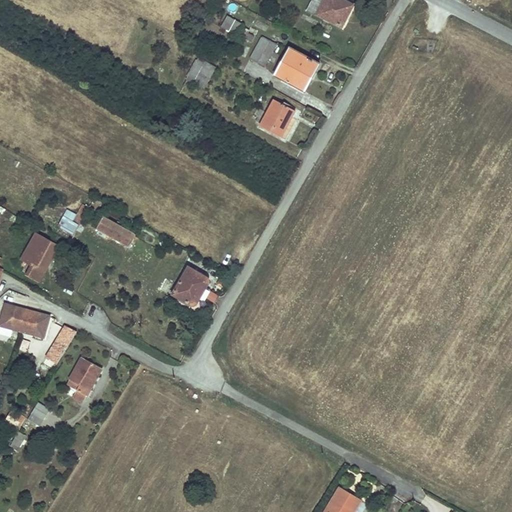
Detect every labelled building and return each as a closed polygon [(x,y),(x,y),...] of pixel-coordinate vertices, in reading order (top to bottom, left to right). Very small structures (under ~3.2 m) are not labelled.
[(342,1),(339,0),(311,0),(305,12),(338,29),(348,10),(340,5),(342,1)] [(221,28),(250,44),(255,37),(248,33),(250,30),(243,26),(244,24),(227,15),(221,28)] [(265,65),(276,44),(262,36),(251,57),(265,65)] [(320,64),(289,47),(274,73),(300,88),(310,71),(315,73),(320,64)] [(214,62),(198,52),(185,74),(199,84),(214,62)] [(277,134),(292,107),(272,96),(257,123),(277,134)] [(58,226),(74,235),(77,230),(82,221),(90,208),(83,203),(77,214),(68,208),(58,226)] [(136,233),(102,214),(94,227),(128,246),(136,233)] [(82,221),(77,230),(82,233),(87,224),(82,221)] [(36,280),(57,244),(48,239),(47,241),(33,233),(19,258),(28,264),(23,273),(36,280)] [(199,269),(189,264),(173,294),(179,297),(186,301),(192,303),(195,303),(198,301),(203,294),(208,281),(208,277),(204,273),(199,269)] [(15,318),(20,307),(3,302),(0,312),(0,323),(17,328),(19,320),(15,318)] [(41,337),(46,315),(20,307),(15,318),(19,320),(17,328),(41,337)] [(52,354),(48,360),(55,364),(59,358),(72,336),(62,330),(48,352),(52,354)] [(78,403),(99,370),(82,359),(68,380),(75,385),(68,396),(78,403)] [(30,406),(23,401),(20,406),(28,410),(30,406)] [(50,409),(38,402),(32,412),(44,420),(50,409)] [(18,427),(24,416),(16,411),(10,422),(18,427)] [(18,450),(26,435),(17,431),(10,447),(18,450)] [(352,511),(359,502),(337,488),(322,511),(352,511)]
